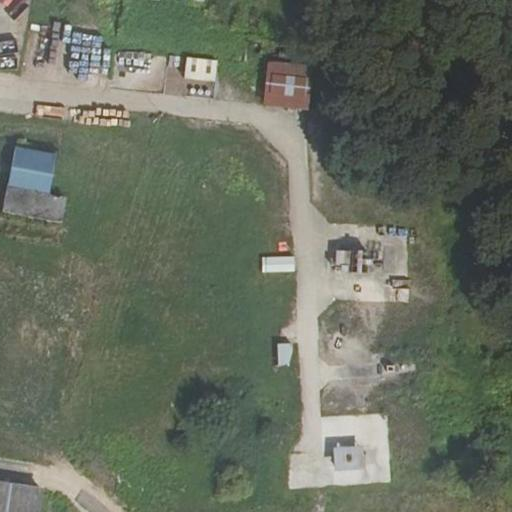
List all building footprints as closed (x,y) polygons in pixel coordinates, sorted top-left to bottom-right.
[(216,84),(218,61),(186,58),(184,81),(216,84)] [(264,64),(263,108),(307,110),(308,66),(264,64)] [(46,199),(50,158),(16,155),(10,219),(58,225),(61,200),(46,199)] [(335,253),(335,275),(367,275),(367,252),(335,253)] [(294,272),(294,258),(262,259),(263,273),(294,272)] [(361,449),(331,450),(332,471),(362,470),(361,449)] [(42,511),(45,498),(0,489),(0,511),(42,511)]
